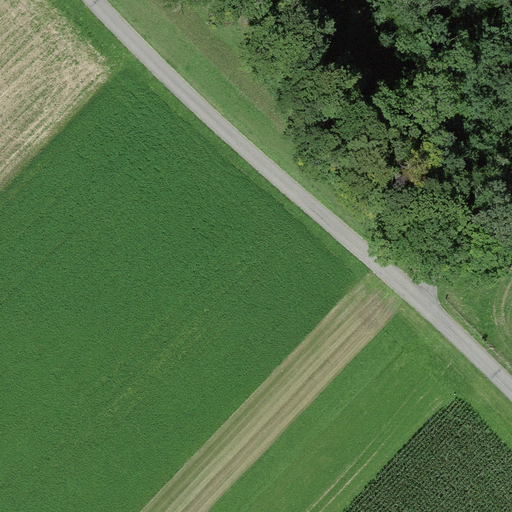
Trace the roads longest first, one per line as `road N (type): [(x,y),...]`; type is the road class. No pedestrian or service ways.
road 1 (unclassified): [(511,394),(423,298),(91,0)]
road 2 (track): [(511,156),(423,298)]
